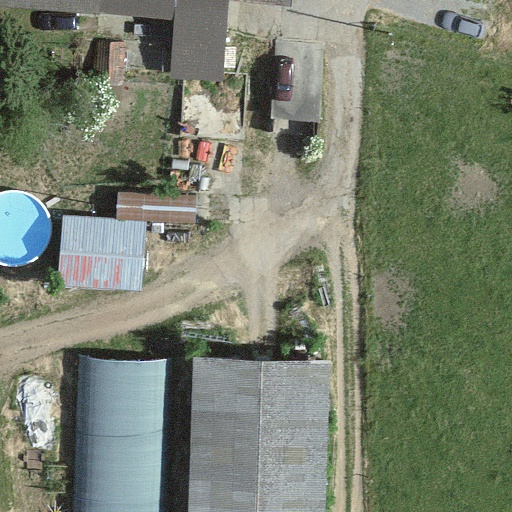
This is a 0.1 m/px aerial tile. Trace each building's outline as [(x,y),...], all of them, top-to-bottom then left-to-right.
[(0,0),(0,4),(106,14),(102,60),(221,70),(227,0),(0,0)] [(41,188),(0,185),(0,233),(38,235),(41,188)] [(143,275),(145,207),(62,204),(59,272),(143,275)] [(322,511),(332,347),(193,340),(183,511),(322,511)] [(157,511),(161,353),(63,351),(59,511),(157,511)]
